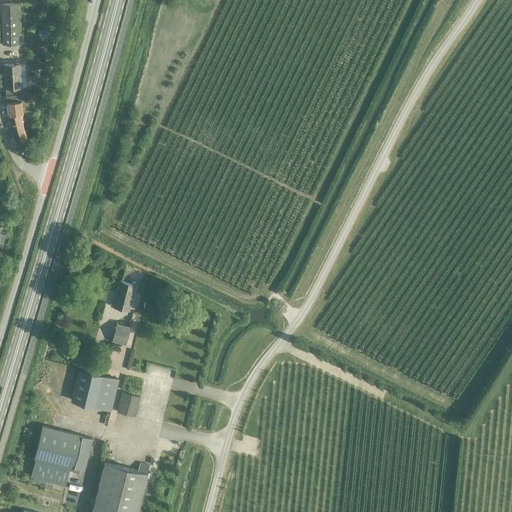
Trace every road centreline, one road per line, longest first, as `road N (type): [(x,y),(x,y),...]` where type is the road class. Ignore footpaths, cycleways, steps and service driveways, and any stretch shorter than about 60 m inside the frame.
road 1 (unclassified): [(477,0),(424,77),(305,307),(238,401),(208,511)]
road 2 (secondary): [(0,407),(116,0)]
road 3 (unclassified): [(49,176),(97,0)]
road 4 (unclassified): [(0,333),(49,176)]
